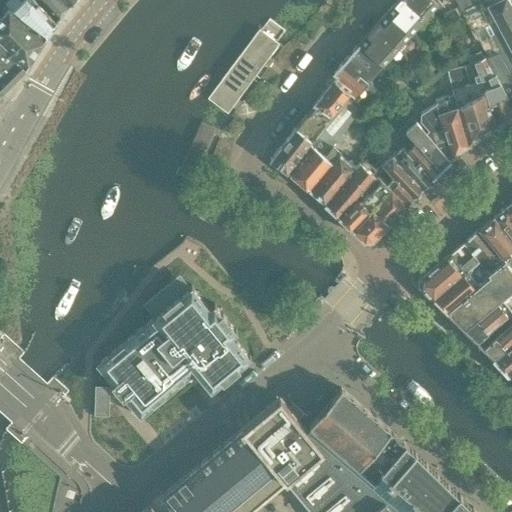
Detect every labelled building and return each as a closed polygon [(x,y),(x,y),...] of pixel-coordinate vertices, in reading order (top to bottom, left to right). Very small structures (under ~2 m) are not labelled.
[(10,9),(27,25),(29,27),(46,39),(56,23),(55,22),(44,11),(34,0),(9,0),(5,4),(10,9)] [(71,4),(66,0),(42,0),(60,18),(71,5),(71,4)] [(403,0),(397,0),(387,12),(410,34),(424,18),(403,0)] [(435,0),(403,0),(424,18),(438,2),(435,0)] [(477,0),(455,0),(474,38),(480,41),(490,36),(494,34),(490,26),(481,8),(479,3),(477,0)] [(483,0),(479,3),(481,8),(496,0),(483,0)] [(511,6),(508,0),(496,0),(481,8),(490,26),(494,34),(490,36),(498,53),(511,79),(511,6)] [(10,9),(1,20),(0,18),(0,41),(11,52),(9,55),(27,69),(41,47),(46,39),(29,27),(27,25),(10,9)] [(387,12),(373,28),(397,49),(410,34),(387,12)] [(208,100),(227,115),(280,46),(277,43),(285,31),(269,21),(261,31),(259,31),(208,100)] [(363,39),(358,45),(377,60),(382,65),(387,60),(397,49),(373,28),(363,39)] [(490,36),(480,41),(486,57),(511,106),(511,79),(498,53),(490,36)] [(0,95),(27,69),(9,55),(11,52),(0,41),(0,95)] [(356,47),(344,61),(360,73),(363,76),(365,74),(370,79),(382,65),(377,60),(358,45),(356,47)] [(480,51),(473,54),(475,62),(474,62),(480,79),(488,102),(495,125),(511,112),(511,106),(486,57),(483,58),(480,51)] [(448,70),(447,71),(451,86),(453,93),(455,97),(459,108),(468,143),(495,125),(488,102),(480,79),(474,62),(475,62),(473,54),(467,56),(469,64),(448,70)] [(337,74),(333,79),(349,92),(346,95),(354,101),(372,81),(370,79),(365,74),(363,76),(360,73),(344,61),(333,72),(337,74)] [(333,79),(314,104),(329,115),(330,116),(345,97),(346,95),(349,92),(333,79)] [(420,113),(420,119),(428,129),(426,131),(449,159),(452,156),(468,144),(468,143),(459,108),(455,97),(453,93),(448,95),(449,99),(435,103),(420,113)] [(303,118),(296,127),(311,139),(308,143),(324,156),(324,155),(329,148),(333,144),(336,140),(339,143),(344,136),(341,134),(347,125),(360,109),(345,97),(330,116),(329,115),(318,130),(303,118)] [(314,104),(303,118),(318,130),(329,115),(314,104)] [(413,116),(402,126),(440,168),(449,159),(426,131),(413,116)] [(194,188),(219,134),(201,126),(175,180),(183,188),(194,188)] [(402,126),(391,137),(398,144),(400,143),(431,177),(440,168),(402,126)] [(272,158),(270,159),(286,171),(308,143),(311,139),(296,127),(272,158)] [(391,137),(386,142),(399,157),(397,159),(422,187),(431,177),(400,143),(398,144),(391,137)] [(386,142),(374,154),(379,160),(383,164),(382,164),(383,165),(382,166),(384,168),(385,167),(397,181),(399,179),(414,195),(422,187),(397,159),(399,157),(386,142)] [(308,143),(286,171),(301,182),(324,156),(308,143)] [(324,156),(301,182),(310,189),(326,203),(355,167),(338,154),(341,150),(333,144),(329,148),(324,155),(324,156)] [(355,167),(326,203),(340,215),(377,176),(377,175),(384,168),(382,166),(383,165),(382,164),(383,164),(379,160),(370,170),(359,161),(355,167)] [(377,176),(340,215),(352,227),(391,187),(377,175),(377,176)] [(391,187),(352,227),(364,238),(364,239),(371,239),(371,238),(407,203),(407,202),(414,195),(399,179),(397,181),(391,187)] [(511,217),(504,208),(491,218),(511,243),(511,217)] [(479,228),(477,230),(502,260),(506,264),(511,259),(511,243),(491,218),(479,228)] [(477,230),(461,244),(476,261),(480,266),(486,274),(494,267),(502,260),(477,230)] [(420,279),(420,285),(433,298),(476,261),(461,244),(420,279)] [(487,278),(447,311),(464,328),(511,288),(511,259),(506,264),(502,260),(494,267),(486,274),(487,278)] [(476,261),(433,298),(447,311),(487,278),(486,274),(480,266),(476,261)] [(192,285),(96,364),(140,417),(195,371),(211,390),(251,356),(232,334),(237,330),(215,303),(210,307),(192,285)] [(511,288),(464,328),(495,358),(508,347),(510,350),(511,348),(511,288)] [(508,347),(495,358),(508,372),(511,368),(511,348),(510,350),(508,347)] [(95,388),(94,418),(109,418),(110,405),(110,389),(95,388)] [(341,388),(309,425),(309,426),(359,468),(366,460),(381,472),(405,444),(341,388)] [(280,396),(164,497),(176,511),(426,511),(381,472),(366,460),(359,468),(309,426),(306,428),(293,412),(280,396)] [(405,444),(381,472),(426,511),(476,511),(477,511),(459,495),(415,452),(414,452),(405,444),(406,444),(405,444)] [(140,511),(157,511),(151,503),(140,511)]
